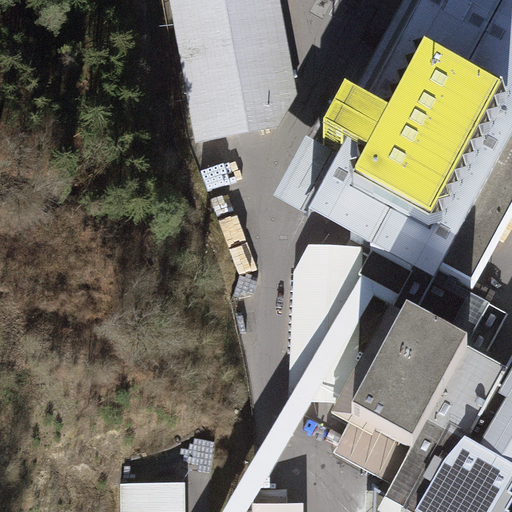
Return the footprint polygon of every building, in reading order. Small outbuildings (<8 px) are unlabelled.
[(279,0),(174,0),(200,149),(277,131),(297,89),(279,0)] [(511,7),(498,0),(411,0),(372,72),(357,62),(313,145),(305,141),(275,201),(365,250),(414,277),(431,286),(440,270),(471,286),(472,287),(511,213),(511,7)] [(294,276),(291,402),(342,404),(357,375),(365,250),(310,248),(294,276)] [(251,511),(398,268),(373,254),(291,402),(225,511),(251,511)] [(414,277),(395,318),(467,355),(482,362),(507,316),(471,286),(440,270),(431,286),(414,277)] [(394,484),(413,447),(467,355),(395,318),(389,315),(357,375),(342,404),(337,412),(351,421),(335,453),(394,484)] [(470,437),(505,375),(482,362),(467,355),(413,447),(394,484),(388,494),(386,496),(414,511),(416,511),(417,511),(447,458),(467,435),(470,437)] [(511,511),(511,364),(500,389),(476,431),(419,511),(407,511),(385,500),(378,511),(511,511)] [(186,511),(187,483),(122,483),(121,511),(186,511)] [(304,511),(305,503),(252,502),(252,511),(304,511)]
